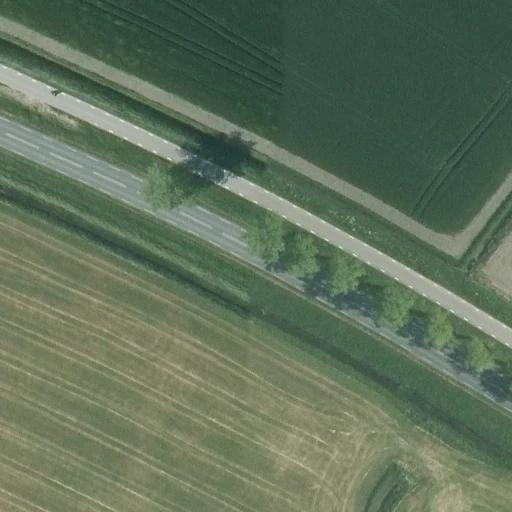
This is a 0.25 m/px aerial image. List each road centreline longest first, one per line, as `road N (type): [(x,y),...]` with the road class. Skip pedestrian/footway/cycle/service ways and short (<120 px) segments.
road 1 (secondary): [(511,401),(244,245),(0,132)]
road 2 (unclassified): [(511,338),(215,173),(0,74)]
